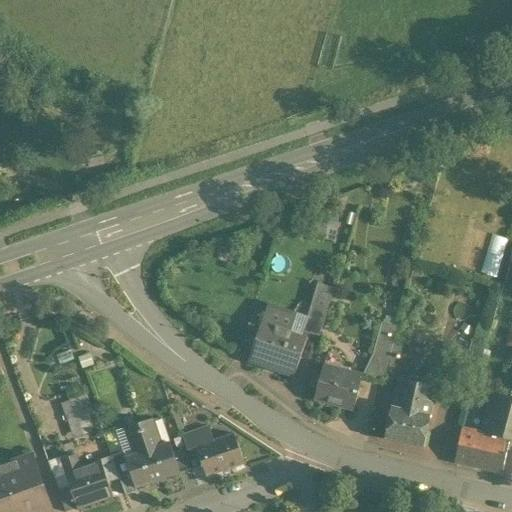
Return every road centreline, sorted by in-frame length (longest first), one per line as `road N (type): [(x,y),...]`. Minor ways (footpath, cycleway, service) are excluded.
road 1 (secondary): [(511,99),(90,242)]
road 2 (secondary): [(314,446),(167,346),(116,294),(90,242)]
road 3 (secondary): [(511,500),(314,446)]
road 4 (residential): [(314,446),(288,478),(198,511)]
